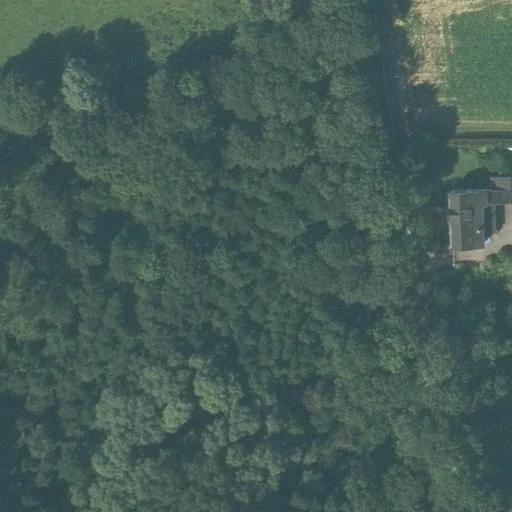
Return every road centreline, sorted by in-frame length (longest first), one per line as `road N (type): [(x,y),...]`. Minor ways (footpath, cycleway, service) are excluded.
road 1 (unclassified): [(453,511),(371,0)]
road 2 (track): [(386,95),(0,180)]
